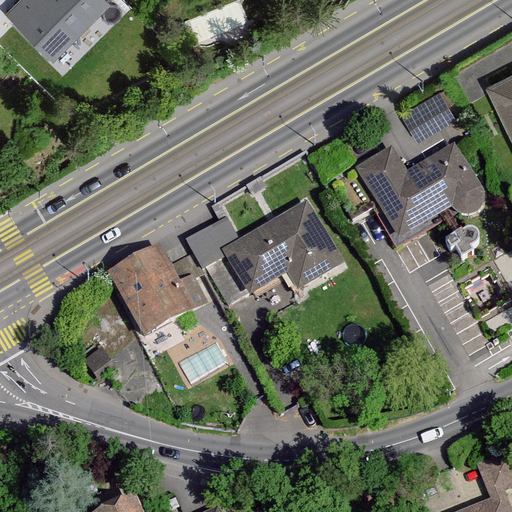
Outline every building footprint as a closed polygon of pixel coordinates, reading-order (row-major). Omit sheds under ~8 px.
[(24,0),(11,13),(54,55),(107,2),(105,0),(24,0)] [(511,78),(498,85),(511,112),(511,78)] [(442,92),(408,112),(422,137),(457,117),(442,92)] [(482,192),(457,151),(417,175),(419,178),(411,182),(394,154),(365,171),(385,205),(404,237),(457,205),(463,210),(471,211),(480,207),(483,201),(482,192)] [(385,205),(365,171),(337,188),(357,221),(385,205)] [(320,233),(307,210),(243,248),(230,255),(253,294),(291,272),(281,256),(320,233)] [(243,248),(228,222),(191,242),(207,268),(230,255),(243,248)] [(473,232),(465,236),(464,235),(456,239),(457,240),(449,244),(454,254),(459,251),(465,263),(477,257),(474,252),(481,248),(483,244),(483,239),(479,234),(473,232)] [(340,266),(320,233),(281,256),(291,272),(300,289),(340,266)] [(169,269),(159,251),(130,267),(138,282),(122,292),(147,338),(193,312),(180,289),(169,269)] [(230,308),(253,294),(230,255),(207,268),(230,308)] [(180,289),(196,280),(203,276),(192,256),(169,269),(180,289)] [(196,280),(180,289),(193,312),(206,304),(196,280)] [(113,369),(102,353),(88,362),(98,375),(100,379),(108,373),(113,369)] [(0,475),(13,476),(17,444),(0,442),(0,475)] [(495,501),(469,511),(511,511),(503,491),(511,487),(511,466),(509,458),(483,467),(495,501)] [(138,511),(135,503),(115,511),(138,511)]
